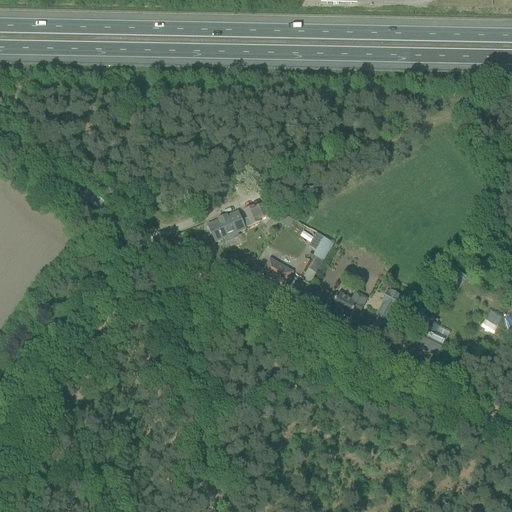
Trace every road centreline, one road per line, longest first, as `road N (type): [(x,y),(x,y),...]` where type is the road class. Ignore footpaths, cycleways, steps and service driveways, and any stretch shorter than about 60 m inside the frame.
road 1 (unclassified): [(0,136),(281,326),(391,386),(511,431)]
road 2 (motorway): [(511,36),(0,26)]
road 3 (motorway): [(0,47),(511,57)]
road 4 (track): [(205,511),(158,248)]
